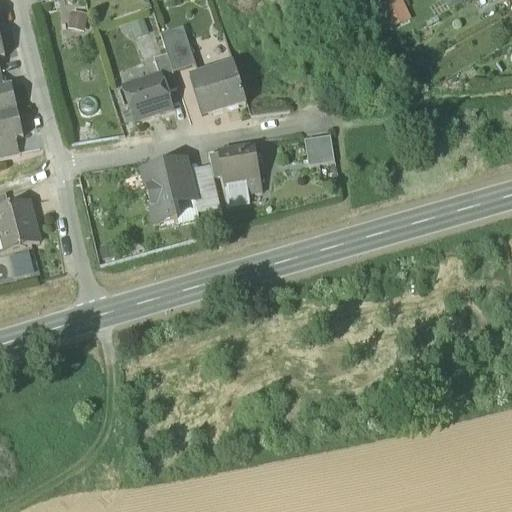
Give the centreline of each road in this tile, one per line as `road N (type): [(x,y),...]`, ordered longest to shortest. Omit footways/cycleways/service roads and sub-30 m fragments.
road 1 (secondary): [(511,194),(96,314)]
road 2 (residential): [(60,172),(331,124)]
road 3 (track): [(96,314),(108,356),(102,440),(16,511)]
road 4 (track): [(331,124),(511,105)]
road 5 (residential): [(60,172),(20,0)]
road 6 (residential): [(96,314),(60,172)]
